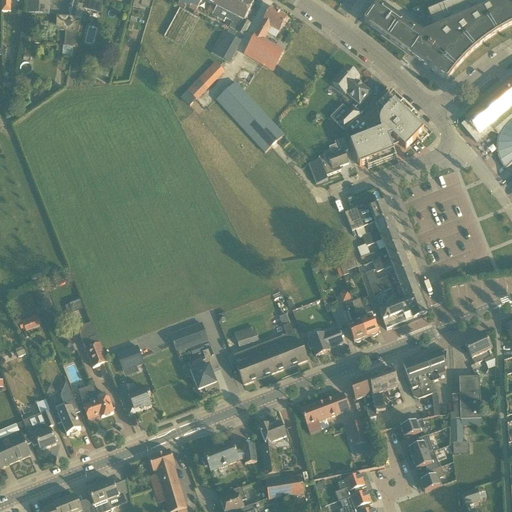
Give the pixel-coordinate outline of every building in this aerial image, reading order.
[(1,0),(1,14),(10,14),(10,0),(1,0)] [(28,0),(28,14),(48,15),(49,0),(28,0)] [(64,47),(70,48),(75,48),(83,14),(85,8),(86,0),(73,0),(69,18),(65,33),(64,47)] [(86,0),(85,8),(96,11),(99,0),(86,0)] [(142,2),(140,7),(149,9),(151,0),(146,0),(146,3),(142,2)] [(173,0),(183,5),(186,7),(190,9),(194,0),(173,0)] [(202,2),(215,9),(219,0),(194,0),(190,9),(196,12),(202,2)] [(219,0),(215,9),(216,9),(212,17),(224,23),(225,20),(232,23),(232,24),(233,22),(234,22),(244,0),(219,0)] [(236,33),(243,37),(247,30),(250,25),(244,22),(254,3),(246,0),(244,0),(234,22),(233,22),(232,24),(232,23),(229,29),(236,33)] [(455,70),(456,68),(464,60),(473,51),(474,50),(484,42),(496,34),(507,28),(511,25),(511,0),(505,0),(502,2),(501,0),(456,0),(427,13),(435,30),(422,36),(382,7),(384,5),(377,0),(373,5),(375,7),(364,23),(446,81),(455,70)] [(182,47),(196,18),(177,9),(163,37),(182,47)] [(275,39),(279,33),(287,19),(270,9),(255,36),(253,39),(243,55),(262,66),(265,68),(273,72),(281,59),(284,53),(263,41),(267,34),(275,39)] [(229,64),(240,42),(221,32),(209,54),(229,64)] [(224,72),(215,63),(187,93),(188,93),(182,100),(190,107),(196,101),(197,102),(224,72)] [(346,94),(360,106),(371,93),(357,82),(359,79),(346,68),(332,85),(345,95),(346,94)] [(476,144),(478,143),(489,133),(494,129),(495,131),(501,134),(499,137),(498,141),(498,145),(497,149),(498,154),(499,158),(500,162),(503,165),(506,170),(511,164),(511,80),(480,107),(470,116),(468,117),(465,120),(467,122),(462,126),(476,144)] [(284,137),(245,94),(235,84),(216,101),(265,154),(284,137)] [(359,167),(394,153),(391,144),(394,143),(396,141),(405,150),(424,131),(406,114),(409,110),(392,93),(383,102),(389,108),(384,113),(387,115),(385,117),(383,114),(381,117),(380,119),(379,122),(379,125),(380,128),(383,127),(384,130),(350,144),(359,167)] [(344,131),(359,115),(360,115),(352,108),(345,115),(336,124),(344,131)] [(318,159),(319,162),(308,166),(316,186),(328,181),(326,178),(341,172),(340,168),(343,167),(348,165),(344,154),(348,152),(343,140),(334,143),(336,146),(329,149),(330,151),(323,154),(324,157),(318,159)] [(369,209),(375,224),(390,219),(384,203),(369,209)] [(364,229),(360,219),(356,210),(345,214),(348,224),(352,233),(356,232),(360,230),(364,229)] [(362,238),(364,243),(395,231),(390,219),(375,224),(378,230),(371,233),(372,234),(363,238),(360,230),(356,232),(358,238),(360,239),(362,238)] [(382,242),(385,249),(400,244),(395,231),(364,243),(366,248),(382,242)] [(400,244),(385,249),(390,262),(405,257),(400,244)] [(352,254),(336,256),(343,277),(346,284),(348,283),(345,277),(348,276),(347,272),(357,268),(352,254)] [(410,269),(405,257),(390,262),(384,265),(383,265),(385,270),(392,267),(395,275),(402,272),(410,269)] [(372,262),(374,268),(384,265),(381,258),(372,262)] [(311,267),(310,268),(313,275),(314,275),(319,273),(316,265),(311,267)] [(383,265),(374,268),(376,273),(385,270),(383,265)] [(391,290),(397,305),(420,296),(410,269),(402,272),(395,275),(377,282),(370,285),(369,285),(375,300),(380,295),(391,290)] [(370,285),(377,282),(374,274),(367,277),(370,285)] [(44,290),(34,294),(38,303),(48,299),(44,290)] [(348,292),(340,295),(343,304),(344,303),(351,300),(348,292)] [(379,312),(386,331),(427,315),(420,296),(397,305),(379,312)] [(368,298),(363,300),(365,307),(371,305),(368,298)] [(81,301),(69,305),(73,314),(84,310),(81,301)] [(360,301),(353,304),(366,339),(371,337),(372,337),(373,338),(374,338),(375,338),(375,337),(375,336),(376,335),(378,335),(372,318),(375,317),(374,314),(366,317),(360,301)] [(360,341),(366,339),(353,304),(346,307),(353,325),(347,327),(354,344),(356,343),(356,344),(357,344),(358,344),(359,344),(359,343),(360,343),(360,342),(360,341)] [(36,316),(18,323),(21,330),(25,329),(39,323),(36,316)] [(297,343),(290,325),(287,316),(279,318),(290,345),(297,343)] [(176,354),(208,342),(202,325),(170,337),(176,354)] [(234,334),(239,349),(259,342),(254,328),(234,334)] [(329,350),(343,345),(337,331),(323,336),(309,341),(310,343),(307,344),(310,351),(312,350),(316,358),(330,352),(329,350)] [(484,335),(464,344),(471,360),(472,360),(474,365),(483,361),(485,363),(494,359),(491,352),(492,352),(484,336),(484,335)] [(107,364),(102,352),(97,340),(96,337),(89,340),(90,343),(84,346),(93,369),(107,364)] [(263,356),(236,366),(244,386),(307,362),(299,342),(297,343),(290,345),(280,349),(277,344),(264,349),(265,350),(262,351),(263,356)] [(138,348),(117,356),(123,373),(144,365),(138,348)] [(220,370),(212,350),(203,354),(206,362),(197,365),(199,371),(191,375),(198,392),(210,387),(212,391),(219,388),(214,375),(212,376),(211,374),(220,370)] [(17,354),(16,354),(17,356),(19,359),(25,356),(25,354),(23,351),(17,354)] [(429,375),(432,384),(440,381),(439,378),(446,376),(444,370),(447,369),(445,364),(446,363),(447,352),(441,354),(441,353),(425,359),(431,375),(429,375)] [(409,365),(404,366),(403,368),(411,389),(418,387),(418,389),(411,391),(412,393),(414,399),(418,401),(432,395),(436,394),(432,384),(429,375),(431,375),(425,359),(411,364),(410,363),(409,363),(409,365)] [(376,416),(376,418),(382,416),(386,416),(382,398),(384,397),(383,394),(399,388),(392,372),(390,371),(381,374),(381,375),(377,377),(377,375),(368,378),(373,394),(370,395),(375,414),(375,416),(376,416)] [(373,394),(368,378),(350,385),(356,401),(363,398),(368,419),(376,418),(376,416),(375,416),(370,395),(373,394)] [(459,379),(460,414),(450,414),(451,444),(453,444),(453,456),(469,456),(469,444),(468,444),(467,427),(481,427),(479,378),(459,379)] [(51,385),(43,388),(46,396),(54,393),(51,385)] [(152,408),(148,400),(151,399),(147,391),(136,395),(132,386),(118,392),(124,407),(128,415),(134,413),(140,410),(141,413),(152,408)] [(58,415),(63,428),(67,437),(70,435),(71,437),(72,437),(73,437),(74,437),(75,437),(76,436),(77,435),(78,434),(77,432),(80,431),(77,422),(70,405),(75,403),(69,388),(64,390),(61,397),(64,405),(56,409),(58,415)] [(113,415),(108,400),(107,400),(105,395),(97,397),(99,403),(84,408),(88,420),(100,416),(101,419),(113,415)] [(307,427),(349,411),(343,395),(301,411),(307,427)] [(56,446),(50,431),(49,431),(49,430),(56,427),(50,412),(40,416),(44,425),(41,427),(40,425),(27,431),(26,431),(33,448),(38,446),(41,452),(56,446)] [(404,439),(422,433),(418,422),(400,428),(404,439)] [(23,423),(16,426),(19,433),(20,432),(20,434),(26,431),(27,431),(23,423)] [(366,444),(361,423),(348,426),(353,447),(366,444)] [(268,426),(259,430),(266,447),(261,449),(265,476),(279,474),(275,450),(273,444),(285,440),(286,439),(280,424),(269,428),(268,426)] [(22,438),(20,434),(20,432),(19,433),(0,441),(0,440),(0,457),(4,468),(30,457),(22,438)] [(239,462),(235,452),(232,444),(203,455),(205,460),(201,462),(205,470),(208,469),(210,474),(239,462)] [(408,451),(412,461),(430,455),(426,444),(408,451)] [(242,448),(243,451),(245,465),(257,464),(254,446),(242,448)] [(378,447),(369,449),(373,466),(382,464),(378,447)] [(169,452),(148,459),(153,474),(156,473),(157,476),(150,478),(155,496),(160,494),(160,493),(162,492),(167,511),(180,511),(186,510),(173,467),(174,466),(169,452)] [(434,465),(430,455),(412,461),(416,472),(434,465)] [(344,482),(347,490),(337,494),(340,503),(351,499),(357,497),(357,496),(355,491),(359,490),(365,487),(360,475),(344,482)] [(442,488),(438,476),(420,483),(424,494),(442,488)] [(300,479),(265,485),(268,502),(303,496),(300,479)] [(125,484),(114,488),(113,483),(100,488),(110,511),(127,504),(124,496),(126,495),(125,484)] [(318,483),(316,489),(322,491),(324,485),(318,483)] [(110,511),(100,488),(88,492),(95,511),(110,511)] [(229,493),(231,499),(220,503),(223,511),(235,511),(243,509),(241,503),(246,501),(244,497),(241,488),(229,493)] [(427,500),(405,508),(406,511),(430,511),(428,506),(446,499),(442,488),(424,494),(427,500)] [(476,490),(461,496),(465,508),(481,502),(476,490)] [(343,511),(362,511),(361,508),(365,507),(371,504),(367,493),(357,496),(357,497),(351,499),(354,507),(343,511)] [(81,511),(78,505),(76,497),(64,502),(68,511),(81,511)] [(282,501),(275,503),(278,510),(284,508),(282,501)] [(68,511),(64,502),(53,506),(54,508),(55,511),(68,511)]
